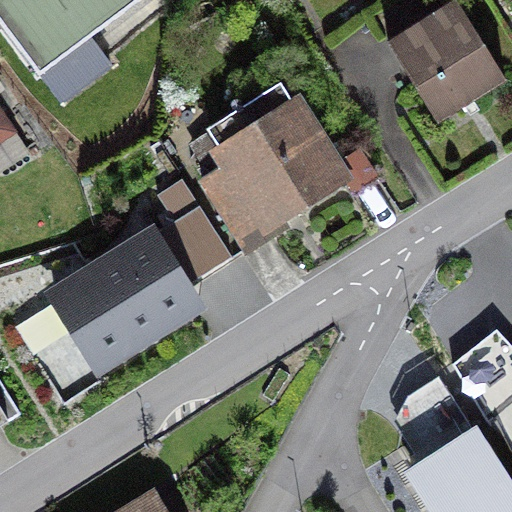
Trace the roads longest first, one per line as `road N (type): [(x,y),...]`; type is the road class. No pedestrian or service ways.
road 1 (residential): [(377,269),(0,501)]
road 2 (residential): [(377,269),(378,298),(362,351),(314,441)]
road 3 (residential): [(511,188),(377,269)]
